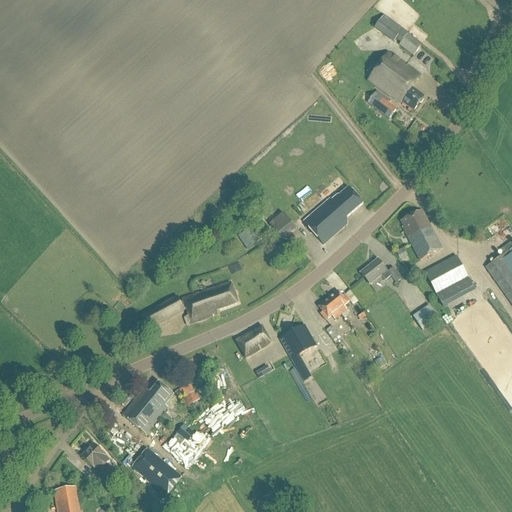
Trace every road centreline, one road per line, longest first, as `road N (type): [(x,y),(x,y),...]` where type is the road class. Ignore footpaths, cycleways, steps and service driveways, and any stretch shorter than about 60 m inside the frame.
road 1 (tertiary): [(94,389),(230,328),(312,279),(441,148),(511,21)]
road 2 (tertiary): [(15,511),(94,389)]
